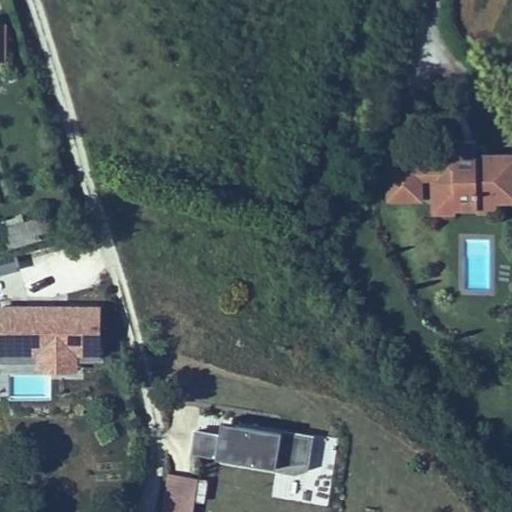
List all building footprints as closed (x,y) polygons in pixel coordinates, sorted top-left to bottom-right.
[(11,57),(0,56),(0,95),(8,96),(11,57)] [(484,190),(484,187),(485,173),(477,173),(466,172),(466,183),(471,184),(470,189),(484,190)] [(511,212),(511,188),(484,187),(484,190),(470,189),(471,184),(466,183),(447,182),(445,182),(444,198),(427,197),(428,191),(396,189),(394,226),(425,229),(427,208),(440,209),(438,244),(462,245),(463,238),(481,239),(482,226),(501,227),(502,212),(511,212)] [(511,237),(511,212),(502,212),(501,227),(500,236),(511,237)] [(500,236),(501,227),(482,226),(481,239),(481,245),(500,247),(500,236)] [(10,267),(34,259),(29,244),(5,251),(10,267)] [(61,280),(22,292),(28,310),(67,298),(61,280)] [(196,432),(193,458),(311,471),(315,436),(222,425),(221,434),(196,432)] [(164,475),(161,511),(194,511),(195,503),(207,504),(209,478),(164,475)]
